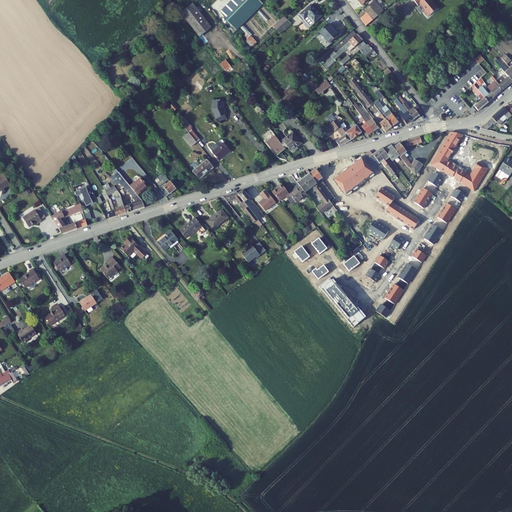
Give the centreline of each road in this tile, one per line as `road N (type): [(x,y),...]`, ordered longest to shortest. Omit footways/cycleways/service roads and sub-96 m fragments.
road 1 (residential): [(317,159),(0,265)]
road 2 (track): [(245,511),(197,478),(1,397)]
road 3 (residential): [(470,122),(317,159)]
road 4 (residential): [(414,238),(375,297),(327,260),(307,265)]
road 5 (residential): [(317,159),(339,196),(414,238)]
